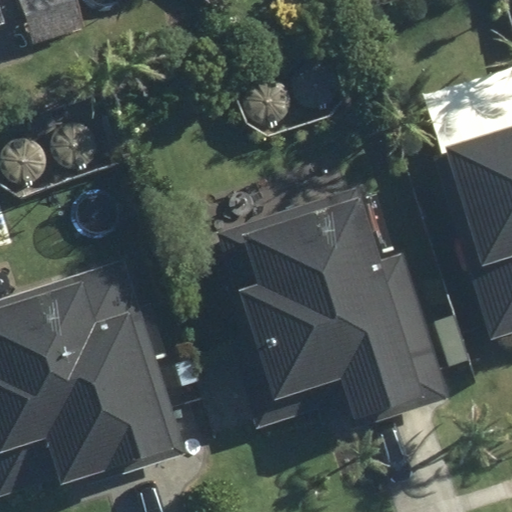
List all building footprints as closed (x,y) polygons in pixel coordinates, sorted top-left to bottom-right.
[(67,0),(20,0),(13,3),(31,56),(80,41),(67,0)] [(200,0),(213,10),(220,0),(200,0)] [(465,283),(490,360),(511,353),(511,82),(420,112),(474,281),(465,283)] [(354,204),(217,249),(235,305),(225,307),(234,331),(237,330),(245,351),(227,356),(256,446),(273,440),(271,436),(314,422),(322,444),(347,436),(352,455),(420,433),(418,427),(446,419),(398,271),(377,278),(354,204)] [(121,275),(0,313),(0,511),(16,511),(50,502),(53,511),(85,511),(169,485),(166,476),(183,470),(121,275)]
